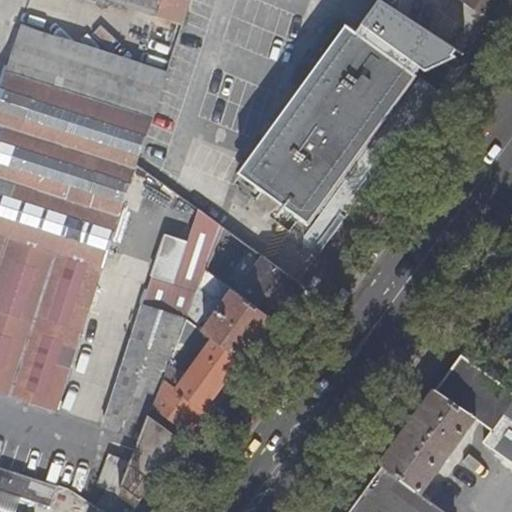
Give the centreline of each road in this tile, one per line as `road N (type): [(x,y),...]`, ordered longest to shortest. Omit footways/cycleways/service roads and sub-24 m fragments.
road 1 (primary): [(511,94),(219,511)]
road 2 (primary): [(270,511),(511,167)]
